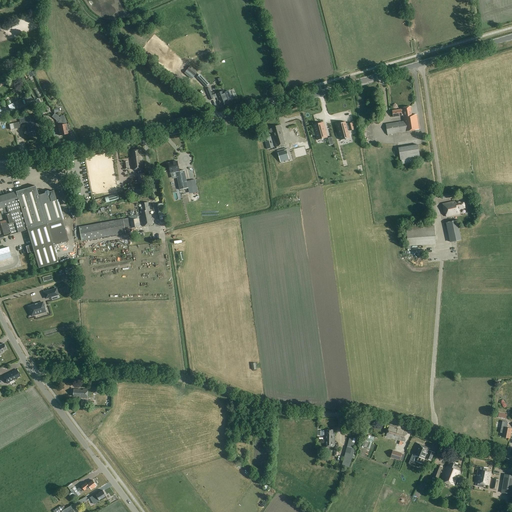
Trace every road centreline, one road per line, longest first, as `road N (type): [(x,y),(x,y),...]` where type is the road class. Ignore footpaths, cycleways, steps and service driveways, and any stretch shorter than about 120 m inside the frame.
road 1 (secondary): [(0,168),(246,114),(511,37)]
road 2 (unclassified): [(511,458),(384,418),(275,411),(191,381),(34,376)]
road 3 (tertiary): [(135,511),(34,376)]
